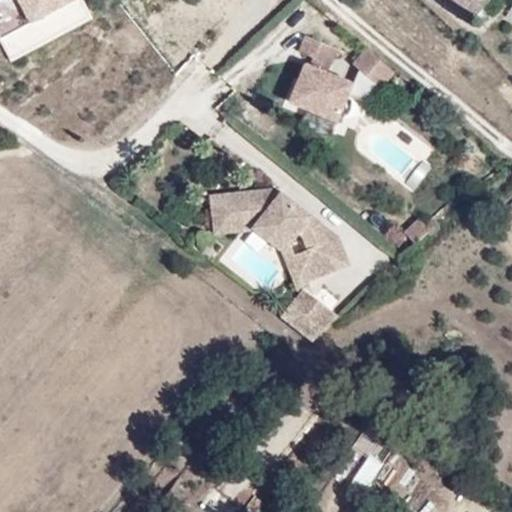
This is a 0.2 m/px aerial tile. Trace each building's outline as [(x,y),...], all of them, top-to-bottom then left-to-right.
[(80,0),(0,0),(0,43),(7,59),(90,22),(80,0)] [(452,0),(476,20),(491,3),(487,0),(452,0)] [(268,36),(283,43),(299,48),(305,33),(275,19),(268,36)] [(366,57),(337,33),(325,48),(353,72),(366,57)] [(283,43),(279,52),(295,57),(299,48),(283,43)] [(295,57),(279,52),(274,50),(259,87),(307,107),(323,69),(295,57)] [(511,85),(509,81),(497,89),(510,108),(511,107),(511,85)] [(296,208),(298,207),(252,169),(194,176),(195,195),(227,191),(263,217),(266,216),(272,208),(278,213),(283,231),(269,235),(276,257),(310,245),(296,208)] [(267,254),(272,278),(276,274),(282,280),(279,262),(321,248),(313,219),(298,207),(296,208),(310,245),(276,257),(269,235),(263,217),(227,191),(195,195),(194,176),(187,177),(190,213),(230,205),(238,214),(253,223),(259,231),(267,254)] [(387,228),(402,215),(392,204),(377,217),(387,228)] [(419,217),(402,230),(413,244),(430,231),(419,217)] [(255,301),(281,323),(308,300),(282,280),(276,274),(272,278),(255,301)]
